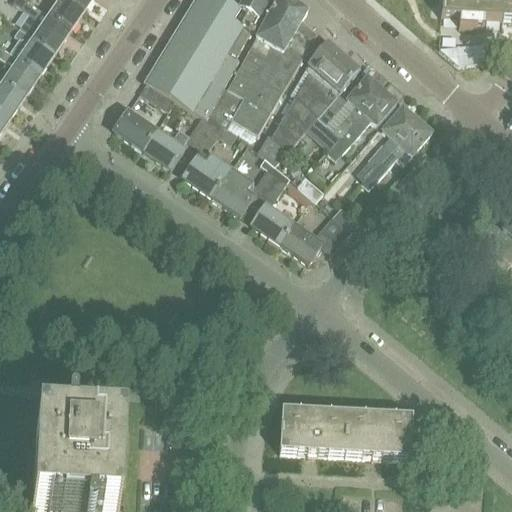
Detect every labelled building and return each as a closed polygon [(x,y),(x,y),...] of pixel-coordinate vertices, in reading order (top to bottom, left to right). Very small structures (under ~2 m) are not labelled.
[(20,33),(34,42),(56,57),(71,35),(49,20),(19,0),(17,0),(12,8),(29,19),(20,33)] [(71,35),(86,14),(65,0),(49,0),(52,2),(54,0),(60,4),(49,20),(71,35)] [(65,0),(86,14),(95,0),(65,0)] [(236,65),(271,0),(201,0),(147,90),(176,108),(202,124),(206,127),(212,116),(239,67),(236,65)] [(239,67),(212,116),(206,127),(211,130),(223,135),(226,136),(232,127),(257,142),(306,59),(313,64),(327,48),(317,40),(302,27),(308,17),(282,0),(280,0),(243,69),(239,67)] [(511,0),(441,0),(440,23),(458,24),(458,34),(483,35),(483,25),(511,26),(511,0)] [(41,79),(56,57),(34,42),(20,33),(14,41),(19,44),(10,58),(19,64),(41,79)] [(257,157),(265,164),(274,172),(317,123),(318,124),(355,82),(360,76),(327,48),(313,64),(311,66),(305,76),(309,80),(270,144),(267,142),(257,157)] [(14,70),(4,86),(26,101),(41,79),(19,64),(10,58),(5,54),(4,55),(0,52),(0,62),(7,68),(8,66),(14,70)] [(363,89),(355,82),(318,124),(340,143),(327,158),(328,158),(349,134),(383,96),(368,83),(363,89)] [(26,101),(4,86),(0,83),(0,115),(11,123),(26,101)] [(176,108),(147,90),(140,99),(169,118),(176,108)] [(383,96),(349,134),(328,158),(335,165),(370,126),(377,132),(397,109),(383,96)] [(364,187),(418,127),(403,114),(383,137),(390,143),(376,158),(356,180),(364,187)] [(0,138),(11,123),(0,115),(0,138)] [(143,128),(128,117),(114,137),(143,157),(156,137),(153,135),(148,132),(143,128)] [(170,147),(156,137),(143,157),(171,176),(184,157),(180,154),(186,146),(195,153),(209,133),(211,130),(206,127),(202,124),(189,142),(179,135),(170,147)] [(418,127),(364,187),(362,190),(368,195),(391,171),(397,164),(403,170),(411,161),(413,163),(433,140),(418,127)] [(211,130),(209,133),(195,153),(205,160),(223,135),(211,130)] [(211,204),(231,175),(211,161),(204,171),(196,165),(182,184),(211,204)] [(239,177),(238,180),(231,175),(211,204),(238,222),(250,205),(254,208),(273,180),(266,175),(255,191),(249,188),(251,185),(239,177)] [(293,232),(289,229),(291,226),(283,220),(280,223),(266,214),(272,206),(272,207),(285,188),(273,180),(254,208),(258,211),(246,228),(251,232),(279,251),(293,232)] [(485,295),(511,264),(511,198),(496,216),(494,215),(472,276),(470,282),(485,295)] [(333,223),(350,238),(358,228),(341,214),(333,223)] [(313,245),(293,232),(279,251),(308,271),(321,253),(331,260),(340,250),(319,236),(313,245)] [(344,462),(346,421),(281,418),(279,459),(344,462)] [(411,424),(346,421),(344,462),(409,465),(411,424)] [(33,495),(32,511),(119,511),(123,432),(37,427),(33,495)] [(32,511),(33,495),(16,494),(15,494),(13,494),(11,495),(10,496),(9,497),(8,498),(7,499),(6,501),(6,503),(6,504),(6,506),(7,507),(8,509),(9,510),(10,511),(11,511),(32,511)]
